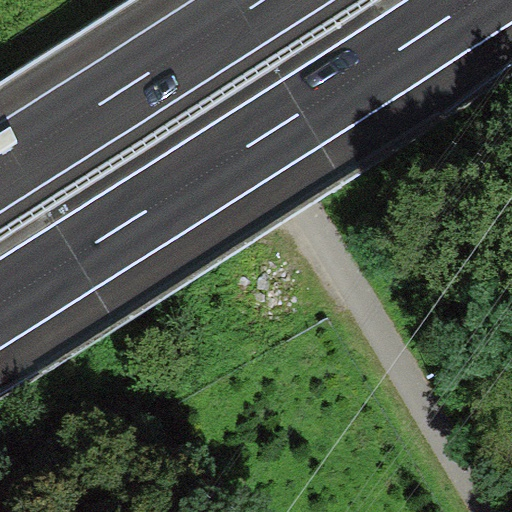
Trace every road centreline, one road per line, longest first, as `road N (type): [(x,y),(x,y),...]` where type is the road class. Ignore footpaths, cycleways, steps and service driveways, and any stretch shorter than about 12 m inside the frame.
road 1 (track): [(489,511),(306,210),(163,0)]
road 2 (motorway): [(0,303),(475,0)]
road 3 (motorway): [(263,0),(0,167)]
